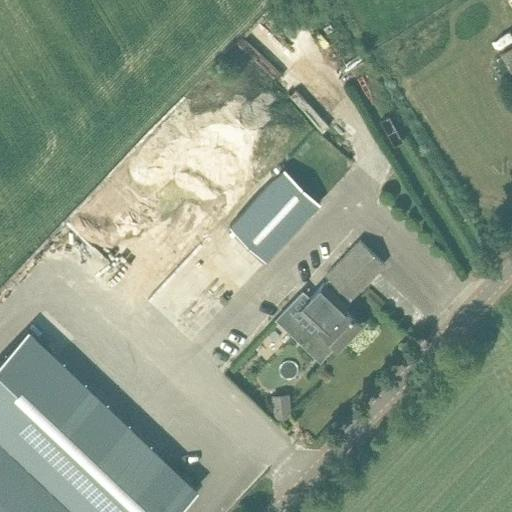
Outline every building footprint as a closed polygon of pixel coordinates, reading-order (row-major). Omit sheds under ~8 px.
[(273,79),(299,50),(260,16),(235,44),(273,79)] [(511,46),(500,53),(511,74),(511,46)] [(284,168),(229,226),(265,260),(321,202),(284,168)] [(276,318),(319,360),(334,344),(337,347),(360,323),(342,307),(351,297),(350,296),(383,262),(360,239),(327,274),(330,277),(309,299),(301,291),(276,318)] [(173,511),(197,487),(29,329),(0,358),(0,511),(173,511)]
